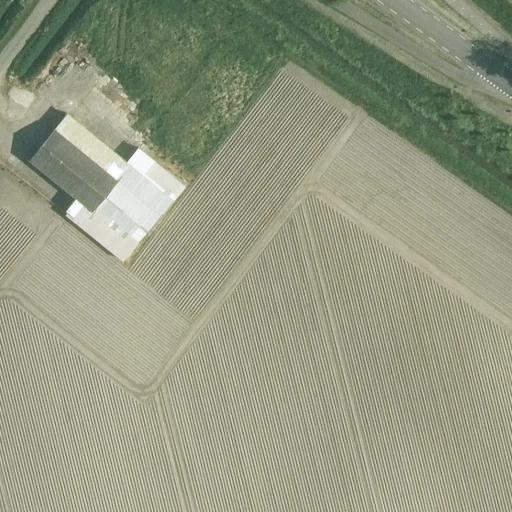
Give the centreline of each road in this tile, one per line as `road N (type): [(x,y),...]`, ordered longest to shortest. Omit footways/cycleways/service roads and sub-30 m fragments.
road 1 (unclassified): [(511,89),(475,81),(337,0)]
road 2 (secondary): [(511,84),(394,0)]
